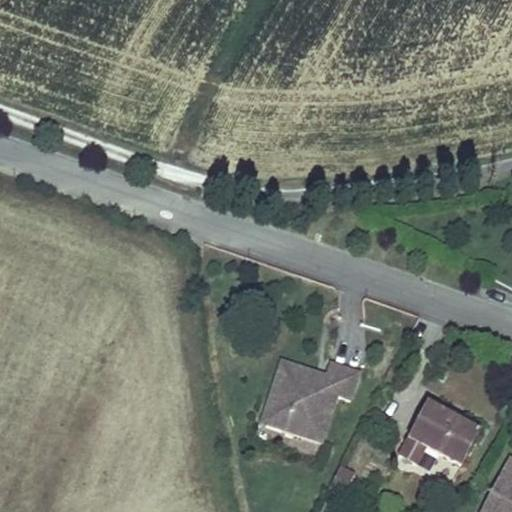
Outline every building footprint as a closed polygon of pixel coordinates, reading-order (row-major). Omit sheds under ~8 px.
[(277,368),(325,382),(330,366),(282,352),(277,368)] [(325,382),(277,368),(265,411),(292,419),(289,430),(323,440),(335,398),(353,403),(363,370),(332,361),(330,366),(325,382)] [(431,391),(410,431),(430,441),(463,459),(484,420),(431,391)] [(289,430),(292,419),(265,411),(262,422),(289,430)] [(430,441),(410,431),(399,450),(419,461),(430,441)] [(511,511),(511,451),(479,511),(511,511)] [(360,470),(343,461),(331,483),(348,492),(360,470)]
